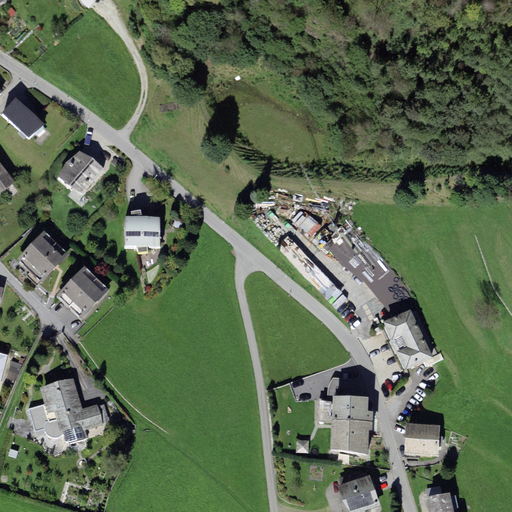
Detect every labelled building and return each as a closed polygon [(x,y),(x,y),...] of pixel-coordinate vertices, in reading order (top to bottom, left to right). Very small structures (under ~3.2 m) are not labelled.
[(17,98),(2,114),(29,138),(44,124),(17,98)] [(58,176),(82,195),(104,170),(81,151),(68,163),(58,176)] [(18,184),(0,160),(0,195),(1,197),(18,184)] [(132,217),(124,217),(124,245),(159,246),(159,218),(142,217),(132,217)] [(44,231),(17,259),(43,284),(70,255),(44,231)] [(347,234),(330,249),(342,264),(363,280),(381,302),(392,320),(412,310),(416,309),(407,288),(388,270),(386,271),(369,252),(347,234)] [(291,238),(280,248),(329,301),(340,291),(291,238)] [(85,267),(57,296),(81,319),(109,290),(85,267)] [(397,348),(423,335),(412,310),(392,320),(385,323),(397,348)] [(423,335),(397,348),(407,370),(434,357),(423,335)] [(0,392),(10,355),(0,352),(0,392)] [(103,402),(83,408),(82,405),(75,379),(40,388),(44,404),(29,408),(35,432),(39,440),(44,440),(46,447),(51,449),(55,449),(59,447),(62,445),(65,442),(69,442),(70,445),(89,439),(86,430),(109,423),(103,402)] [(332,421),(372,422),(373,412),(368,412),(368,397),(333,396),(332,421)] [(372,422),(332,421),(331,450),(368,451),(368,430),(372,430),(372,422)] [(422,456),(424,424),(407,423),(405,455),(422,456)] [(424,424),(422,456),(439,457),(440,425),(424,424)] [(370,476),(338,487),(349,511),(361,511),(381,506),(370,476)] [(455,511),(451,492),(427,498),(430,511),(455,511)]
